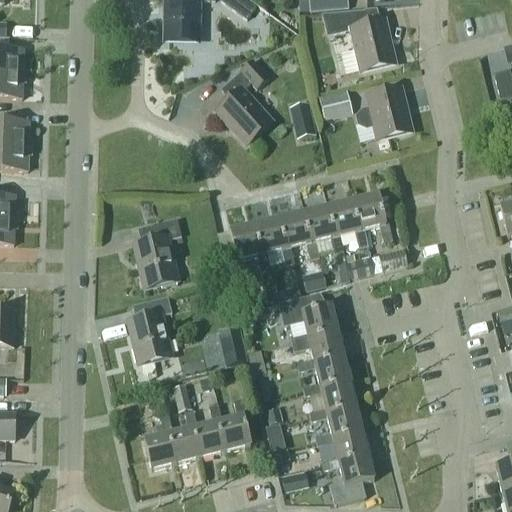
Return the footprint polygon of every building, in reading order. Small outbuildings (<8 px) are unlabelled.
[(199,4),(215,4),(214,0),(164,0),(164,47),(198,48),(199,4)] [(256,11),(240,0),(223,0),(220,4),(247,23),(256,11)] [(308,0),(310,15),(336,13),(335,0),(308,0)] [(321,18),(327,40),(351,34),(362,78),(394,70),(383,23),(364,27),(361,14),(321,18)] [(0,77),(22,78),(23,54),(0,52),(0,77)] [(269,83),(252,64),(240,75),(241,76),(222,93),(229,101),(215,114),(247,150),(273,127),(243,95),(251,87),(257,93),(269,83)] [(511,84),(509,73),(493,77),(499,103),(511,99),(511,84)] [(22,78),(0,77),(0,102),(22,103),(22,78)] [(378,146),(411,138),(399,91),(367,99),(370,112),(362,114),(357,121),(359,128),(366,131),(374,129),(378,146)] [(319,101),(324,125),(353,117),(347,94),(319,101)] [(0,149),(28,150),(29,126),(0,124),(0,149)] [(296,128),(300,143),(316,140),(312,124),(296,128)] [(28,150),(0,149),(0,174),(27,175),(28,150)] [(0,223),(14,224),(15,199),(0,199),(0,223)] [(378,199),(353,205),(360,235),(364,234),(380,230),(384,246),(393,244),(388,227),(385,228),(384,222),(396,219),(391,199),(379,202),(378,199)] [(336,241),(340,240),(355,236),(359,252),(368,250),(364,234),(360,235),(353,205),(329,211),(336,241)] [(511,208),(500,211),(507,242),(511,240),(511,208)] [(343,255),(340,240),(336,241),(329,211),(304,217),(311,247),(315,246),(331,242),(334,257),(343,255)] [(319,262),(315,246),(311,247),(304,217),(280,223),(287,253),(291,252),(306,248),(310,264),(319,262)] [(14,224),(0,223),(0,248),(13,249),(14,224)] [(294,268),(291,252),(287,253),(280,223),(255,229),(262,259),(266,258),(281,254),(285,270),(294,268)] [(178,287),(167,244),(181,241),(177,224),(145,232),(148,244),(133,247),(145,295),(178,287)] [(269,270),(266,258),(262,259),(255,229),(230,235),(237,265),(257,260),(261,276),(265,291),(273,290),(269,274),(270,274),(269,270)] [(407,270),(404,254),(378,260),(382,276),(407,270)] [(334,257),(338,274),(347,272),(346,267),(343,255),(334,257)] [(357,264),(361,282),(375,278),(371,261),(357,264)] [(312,277),(316,293),(326,290),(322,275),(312,277)] [(293,303),(291,295),(276,299),(278,306),(293,303)] [(244,297),(234,299),(237,311),(247,308),(244,297)] [(143,374),(147,377),(152,376),(154,371),(154,368),(172,363),(161,320),(171,317),(167,301),(139,308),(142,320),(127,324),(139,371),(142,370),(143,374)] [(303,326),(306,339),(307,343),(337,335),(331,310),(302,317),(300,306),(281,310),(286,330),(303,326)] [(511,311),(499,315),(503,329),(511,326),(511,311)] [(14,313),(0,313),(0,351),(13,352),(14,313)] [(246,329),(253,327),(250,315),(243,316),(246,329)] [(310,353),(312,363),(313,367),(343,360),(337,335),(307,343),(306,339),(290,343),(294,357),(310,353)] [(226,353),(230,369),(247,365),(243,349),(226,353)] [(511,354),(500,357),(505,377),(511,374),(511,354)] [(315,372),(318,388),(319,392),(349,384),(343,360),(313,367),(312,363),(296,367),(299,376),(315,372)] [(262,377),(260,368),(252,369),(255,379),(262,377)] [(211,384),(200,385),(202,397),(213,395),(211,384)] [(259,406),(269,403),(264,384),(254,386),(259,406)] [(325,413),(324,413),(325,417),(356,409),(349,384),(319,392),(318,388),(302,392),(305,402),(321,398),(325,413)] [(173,392),(179,417),(191,414),(186,389),(173,392)] [(225,456),(251,450),(243,421),(247,420),(242,403),(233,406),(237,422),(222,425),(218,426),(225,456)] [(225,456),(218,426),(222,425),(218,409),(209,412),(213,427),(197,431),(194,432),(201,462),(225,456)] [(309,417),(310,422),(311,426),(327,422),(331,438),(332,442),(362,434),(356,409),(325,417),(324,413),(309,417)] [(267,415),(270,429),(280,426),(276,413),(267,415)] [(188,434),(173,437),(169,438),(176,468),(201,462),(194,432),(197,431),(193,415),(184,418),(188,434)] [(0,443),(14,444),(15,417),(0,417),(0,443)] [(169,438),(173,437),(169,421),(160,424),(164,439),(144,444),(151,474),(176,468),(169,438)] [(333,447),(337,462),(338,466),(368,459),(362,434),(332,442),(331,438),(315,442),(317,451),(333,447)] [(280,451),(286,450),(284,440),(277,442),(280,451)] [(495,471),(501,496),(511,493),(511,447),(506,450),(510,467),(495,471)] [(286,464),(284,453),(272,456),(275,467),(286,464)] [(374,484),(368,459),(338,466),(337,462),(321,466),(323,475),(339,471),(343,487),(329,490),(334,509),(366,502),(362,487),(374,484)] [(295,491),(292,479),(281,482),(284,494),(295,491)] [(0,511),(8,511),(14,496),(0,491),(0,511)] [(511,511),(511,493),(501,496),(505,511),(511,511)]
